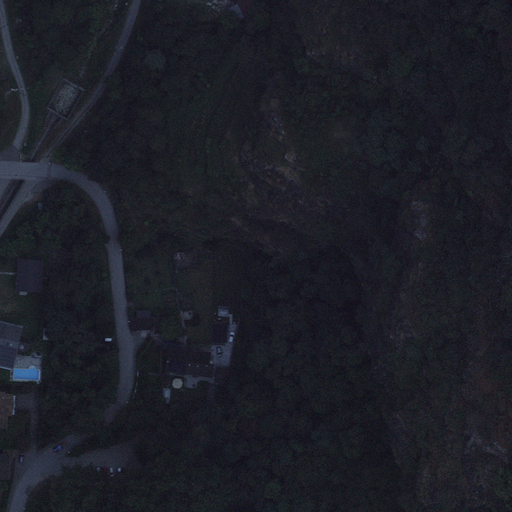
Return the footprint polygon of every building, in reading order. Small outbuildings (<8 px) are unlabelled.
[(44,262),(19,260),(16,290),(42,293),(44,262)] [(152,318),(152,310),(138,311),(139,319),(132,319),(133,330),(161,329),(161,318),(152,318)] [(228,322),(213,321),(212,342),(227,342),(228,322)] [(23,329),(0,324),(0,366),(14,370),(23,329)] [(21,351),(30,352),(31,344),(22,343),(21,351)] [(169,347),(165,372),(185,375),(188,350),(169,347)] [(188,350),(185,375),(208,378),(212,379),(214,365),(210,365),(212,354),(188,350)] [(233,370),(216,368),(214,385),(231,386),(233,370)] [(15,389),(0,388),(0,427),(8,428),(9,414),(14,414),(15,389)] [(11,455),(0,454),(0,480),(9,481),(11,455)] [(238,482),(223,485),(228,508),(231,507),(229,511),(245,511),(247,504),(244,491),(238,482)]
